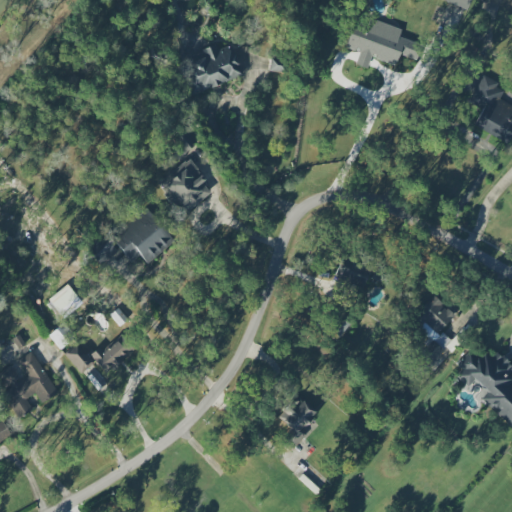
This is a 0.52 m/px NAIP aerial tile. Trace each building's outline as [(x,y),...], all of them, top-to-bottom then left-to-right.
[(442,0),(466,10),(470,0),(442,0)] [(242,76),(231,45),(216,51),(215,48),(178,62),(189,95),(242,76)] [(469,101),(482,107),(473,127),(508,144),(511,135),(511,113),(508,111),(511,105),(499,99),(504,88),(481,76),(469,101)] [(181,154),(195,145),(183,125),(169,134),(181,154)] [(211,193),(187,160),(155,184),(180,216),(211,193)] [(133,247),(129,242),(120,250),(131,263),(139,256),(147,264),(173,242),(159,226),(133,247)] [(370,269),(343,257),(334,277),(361,290),(370,269)] [(430,337),(415,354),(429,366),(445,348),(450,352),(457,344),(441,329),(454,314),(432,296),(410,320),(430,337)] [(61,324),(48,335),(60,349),(73,337),(61,324)] [(132,350),(111,329),(87,355),(108,374),(132,350)] [(81,374),(94,362),(77,344),(64,356),(81,374)] [(56,394),(31,352),(17,360),(27,376),(18,382),(9,366),(0,372),(0,381),(5,390),(2,392),(18,418),(30,411),(23,400),(37,392),(43,402),(56,394)] [(511,427),(511,426),(511,387),(510,388),(510,377),(507,374),(511,369),(511,366),(500,356),(462,354),(460,357),(458,380),(471,392),(478,385),(483,389),(482,401),(511,427)] [(294,436),(288,440),(293,446),(304,437),(298,429),(316,416),(301,397),(278,415),(294,436)]
